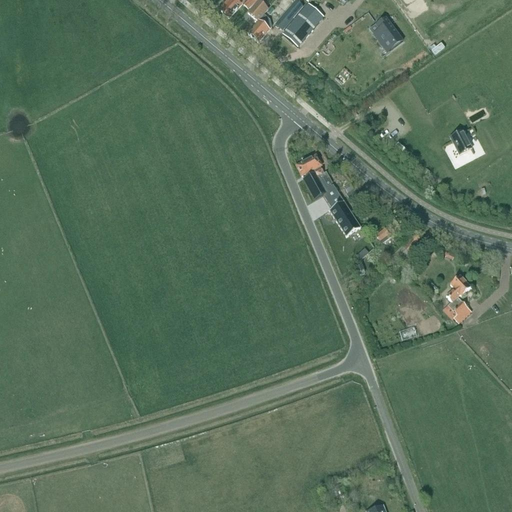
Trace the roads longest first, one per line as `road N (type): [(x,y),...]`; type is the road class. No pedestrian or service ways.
road 1 (unclassified): [(0,469),(142,437),(361,362)]
road 2 (unclassified): [(361,362),(280,149),(294,116)]
road 3 (tertiary): [(511,250),(437,226),(294,116)]
road 4 (tertiary): [(294,116),(157,0)]
road 5 (unclassified): [(419,511),(361,362)]
